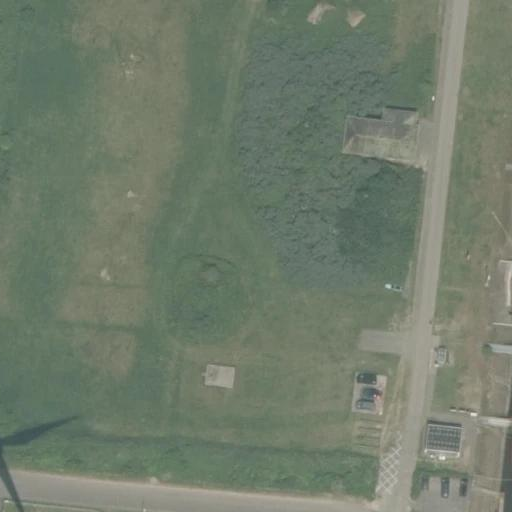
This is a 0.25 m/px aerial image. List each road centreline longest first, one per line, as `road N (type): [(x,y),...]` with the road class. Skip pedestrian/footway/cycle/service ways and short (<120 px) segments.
road 1 (unclassified): [(396,511),(456,0)]
road 2 (unclassified): [(0,478),(299,511)]
